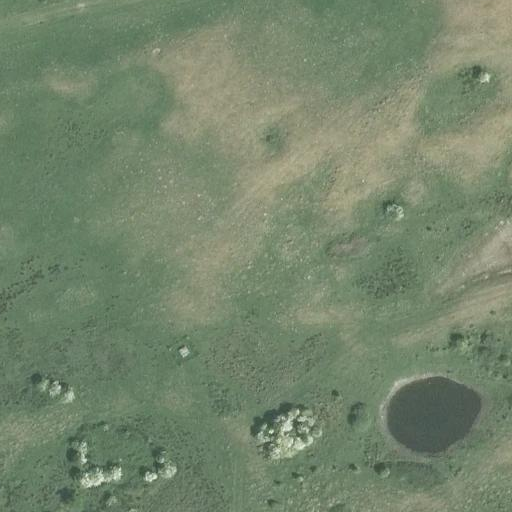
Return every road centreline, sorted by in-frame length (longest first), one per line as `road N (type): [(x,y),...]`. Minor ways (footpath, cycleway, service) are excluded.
road 1 (track): [(511,261),(328,355),(252,419),(238,459),(234,511)]
road 2 (track): [(0,36),(146,0)]
